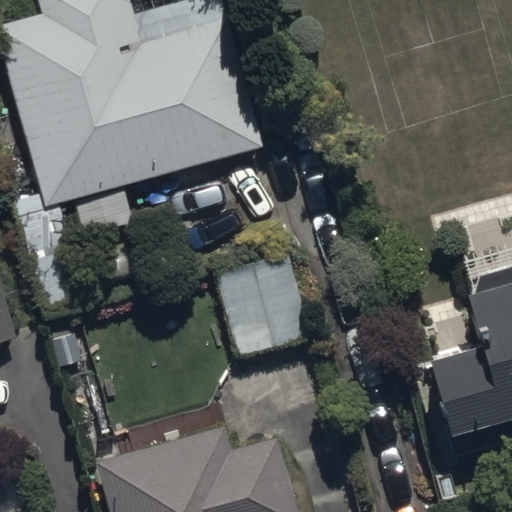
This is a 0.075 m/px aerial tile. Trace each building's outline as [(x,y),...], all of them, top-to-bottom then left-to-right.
[(0,26),(0,52),(43,210),(258,150),(216,0),(195,0),(130,18),(125,0),(35,0),(39,15),(0,26)] [(286,261),(214,281),(236,359),(308,339),(286,261)] [(426,365),(451,458),(511,441),(511,268),(472,279),(477,297),(462,301),(476,352),(426,365)] [(0,348),(12,346),(0,299),(0,348)] [(221,429),(93,464),(106,511),(294,511),(274,437),(227,450),(221,429)]
